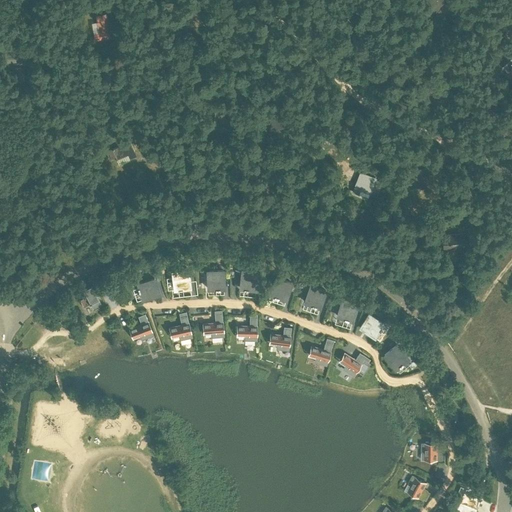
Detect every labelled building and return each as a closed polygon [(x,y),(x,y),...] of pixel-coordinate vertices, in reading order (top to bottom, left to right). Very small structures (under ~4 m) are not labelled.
[(425,0),(418,7),(428,18),(438,8),(436,7),(442,0),(425,0)] [(204,10),(172,14),(174,28),(206,24),(204,10)] [(98,33),(94,34),(95,40),(110,37),(106,14),(95,16),(98,33)] [(6,49),(5,68),(12,68),(13,63),(29,64),(30,53),(11,52),(11,49),(6,49)] [(511,57),(503,67),(511,76),(511,57)] [(424,83),(422,92),(427,94),(426,95),(425,97),(426,97),(425,101),(442,106),(447,90),(442,89),(441,92),(439,92),(440,88),(437,87),(430,85),(424,83)] [(216,111),(213,127),(220,129),(221,127),(230,129),(229,135),(234,135),(236,125),(237,119),(232,118),(231,120),(224,119),(222,118),(223,113),(216,111)] [(288,114),(264,121),(268,133),(292,126),(288,114)] [(130,141),(112,149),(119,164),(136,156),(130,141)] [(408,178),(404,179),(405,185),(409,184),(409,189),(410,189),(410,188),(420,187),(420,188),(426,187),(426,188),(427,188),(427,187),(425,176),(428,176),(427,168),(416,169),(417,177),(408,178)] [(357,178),(352,191),(359,193),(360,191),(369,194),(371,189),(378,192),(380,187),(381,183),(375,180),(376,179),(360,173),(357,178)] [(448,235),(442,236),(444,250),(450,250),(468,248),(466,233),(448,235)] [(189,270),(173,272),(175,290),(179,289),(179,290),(183,290),(183,289),(191,288),(189,270)] [(225,270),(209,271),(210,289),(216,288),(216,289),(219,289),(219,288),(226,288),(225,270)] [(256,291),(259,274),(243,271),(240,289),(247,290),(247,291),(250,291),(250,290),(256,291)] [(275,277),(270,294),(276,296),(276,297),(279,298),(279,297),(285,299),(290,282),(275,277)] [(154,278),(137,284),(138,287),(137,288),(139,292),(140,291),(142,299),(159,294),(154,278)] [(76,293),(83,307),(89,304),(90,305),(91,305),(93,310),(102,306),(95,293),(97,291),(95,287),(93,284),(83,290),(84,293),(83,293),(78,296),(76,293)] [(310,285),(304,302),(310,304),(310,305),(313,306),(313,305),(319,307),(325,291),(310,285)] [(342,299),(337,316),(343,317),(342,318),(345,319),(346,318),(352,320),(357,303),(342,299)] [(369,312),(360,327),(365,330),(364,331),(367,333),(367,332),(373,336),(383,321),(369,312)] [(215,322),(202,323),(203,332),(211,331),(211,337),(224,336),(222,313),(214,314),(215,322)] [(141,324),(129,329),(132,337),(140,334),(141,339),(153,335),(145,314),(138,316),(141,324)] [(181,325),(169,327),(171,336),(178,334),(180,339),(192,337),(187,315),(179,316),(181,325)] [(237,325),(236,334),(244,334),(244,340),(256,340),(257,317),(249,317),(249,326),(237,325)] [(270,333),(269,342),(277,343),(276,348),(288,350),(291,327),(284,326),(283,335),(270,333)] [(311,345),(308,353),(315,355),(314,361),(325,365),(333,343),(334,340),(327,338),(325,341),(323,349),(311,345)] [(397,345),(385,356),(396,369),(401,365),(401,366),(404,364),(403,363),(408,359),(397,345)] [(344,353),(339,360),(346,364),(343,369),(353,375),(356,371),(364,359),(368,362),(369,359),(366,356),(359,352),(355,359),(344,353)] [(421,443),(421,452),(424,452),(424,460),(442,460),(443,450),(443,449),(438,449),(438,443),(421,443)] [(411,484),(407,491),(423,500),(424,499),(428,492),(428,491),(424,488),(427,483),(412,475),(408,483),(411,484)] [(466,493),(458,510),(463,511),(475,511),(481,499),(466,493)]
